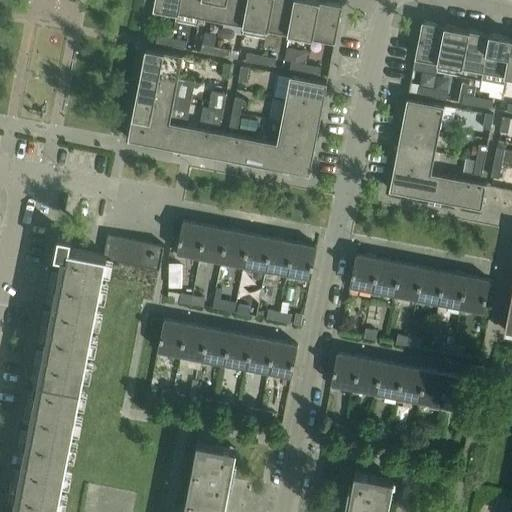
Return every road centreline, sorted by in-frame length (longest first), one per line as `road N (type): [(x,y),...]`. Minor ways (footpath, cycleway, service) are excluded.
road 1 (residential): [(286,511),(385,0)]
road 2 (residential): [(29,131),(0,288)]
